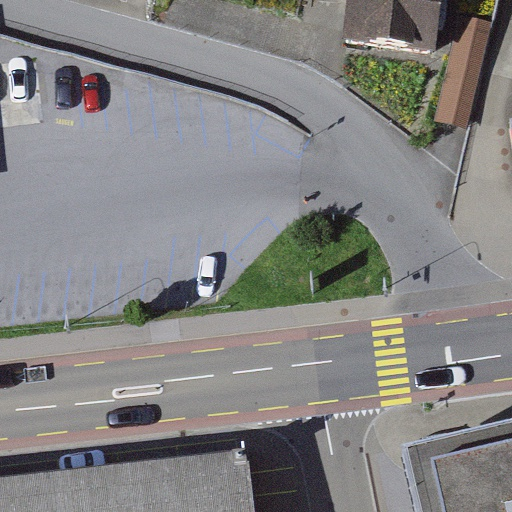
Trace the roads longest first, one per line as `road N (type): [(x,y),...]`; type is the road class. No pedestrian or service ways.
road 1 (residential): [(448,353),(423,239),(384,166),(327,107),(240,70),(0,7)]
road 2 (primary): [(320,370),(0,408)]
road 3 (residential): [(344,511),(320,370)]
road 4 (primary): [(448,353),(320,370)]
